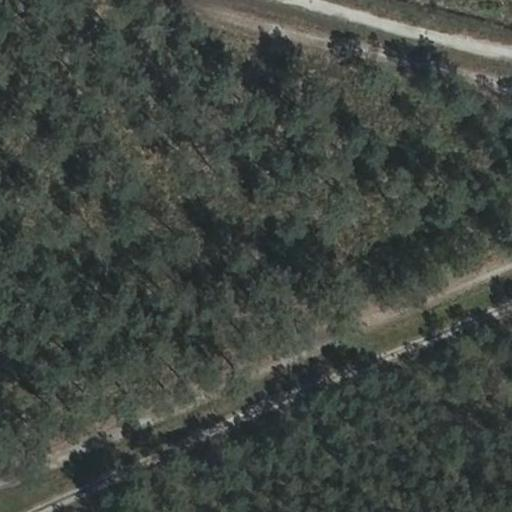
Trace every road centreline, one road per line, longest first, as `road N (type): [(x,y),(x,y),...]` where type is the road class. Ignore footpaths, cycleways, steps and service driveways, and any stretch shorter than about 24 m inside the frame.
road 1 (track): [(0,500),(511,276)]
road 2 (track): [(511,63),(294,0)]
